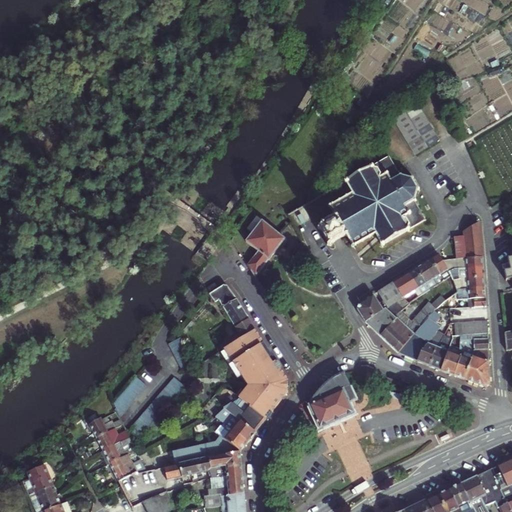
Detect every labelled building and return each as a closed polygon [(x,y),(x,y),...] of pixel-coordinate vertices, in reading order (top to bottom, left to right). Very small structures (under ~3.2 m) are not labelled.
[(407,115),(419,108),(416,102),(404,110),(407,115)] [(419,108),(407,115),(411,121),(423,113),(419,108)] [(395,123),(407,115),(404,110),(391,117),(395,123)] [(423,113),(411,121),(414,127),(426,119),(423,113)] [(398,128),(411,121),(407,115),(395,123),(398,128)] [(426,119),(414,127),(417,132),(429,125),(426,119)] [(411,121),(398,128),(402,134),(414,127),(411,121)] [(429,125),(417,132),(421,138),(433,130),(429,125)] [(414,127),(402,134),(405,140),(417,132),(414,127)] [(433,130),(421,138),(424,143),(436,136),(433,130)] [(417,132),(405,140),(408,145),(421,138),(417,132)] [(428,149),(439,142),(436,136),(424,143),(428,149)] [(412,151),(424,143),(421,138),(408,145),(412,151)] [(415,156),(428,149),(424,143),(412,151),(415,156)] [(351,248),(353,249),(353,247),(375,235),(380,243),(382,247),(385,245),(407,232),(407,233),(410,231),(410,230),(424,221),(414,202),(415,201),(415,200),(414,200),(417,191),(418,191),(418,190),(417,189),(412,181),(412,180),(412,179),(411,179),(410,179),(401,177),(401,176),(400,176),(399,176),(389,157),(373,166),(372,165),(370,166),(369,167),(370,167),(347,180),(344,181),(346,185),(347,185),(351,194),(330,206),(328,205),(328,208),(329,208),(334,217),(333,219),(320,226),(317,226),(316,229),(319,230),(327,244),(326,247),(330,248),(331,245),(344,238),(346,238),(351,247),(351,248)] [(247,230),(252,234),(245,243),(257,252),(247,266),(256,278),(285,240),(256,217),(247,230)] [(483,257),(479,223),(465,231),(465,236),(454,238),(457,260),(483,257)] [(443,262),(439,254),(430,260),(443,281),(450,277),(447,271),(443,262)] [(447,271),(454,270),(458,269),(484,268),(483,257),(457,260),(443,262),(447,271)] [(443,281),(430,260),(424,264),(436,286),(443,281)] [(436,286),(424,264),(416,269),(429,291),(436,286)] [(456,280),(459,280),(460,279),(484,278),(484,268),(458,269),(454,270),(447,271),(450,277),(453,282),(456,280)] [(429,291),(416,269),(408,273),(421,296),(429,291)] [(408,305),(421,296),(408,273),(393,283),(402,299),(414,292),(416,296),(407,301),(407,300),(405,302),(408,305)] [(453,282),(456,291),(467,289),(485,288),(484,278),(460,279),(459,280),(456,280),(453,282)] [(393,283),(377,293),(387,308),(393,305),(400,312),(401,312),(409,305),(408,305),(405,302),(402,299),(393,283)] [(206,289),(209,294),(217,289),(214,284),(206,289)] [(243,311),(236,299),(226,287),(223,286),(209,295),(215,304),(218,301),(229,320),(238,334),(241,338),(255,330),(243,311)] [(468,300),(468,309),(486,307),(485,288),(467,289),(456,291),(457,293),(457,297),(456,297),(455,297),(454,301),(468,300)] [(387,308),(377,293),(374,295),(383,311),(387,308)] [(359,304),(357,311),(365,323),(383,311),(374,295),(359,304)] [(441,298),(432,306),(436,309),(443,303),(441,298)] [(383,311),(365,323),(398,354),(414,334),(426,321),(435,310),(436,309),(432,306),(429,303),(419,315),(419,316),(413,323),(412,323),(403,314),(398,320),(397,319),(396,319),(395,318),(400,312),(393,305),(387,308),(383,311)] [(426,321),(414,334),(419,338),(428,344),(438,331),(426,321)] [(460,337),(488,335),(487,322),(454,325),(455,338),(458,337),(460,337)] [(241,338),(239,340),(223,350),(247,386),(238,398),(239,399),(241,401),(265,420),(288,393),(288,381),(255,330),(241,338)] [(445,335),(438,331),(428,344),(423,351),(422,350),(417,363),(429,367),(437,348),(439,349),(444,337),(445,335)] [(239,340),(241,338),(238,334),(230,339),(230,340),(219,347),(221,351),(223,350),(239,340)] [(428,344),(419,338),(414,334),(398,354),(417,363),(422,350),(423,351),(428,344)] [(462,352),(454,377),(464,380),(473,358),(474,352),(489,351),(488,335),(460,337),(459,346),(459,351),(462,352)] [(437,348),(429,367),(441,372),(452,341),(444,337),(439,349),(437,348)] [(183,345),(180,338),(168,344),(171,351),(174,357),(177,363),(181,370),(193,364),(189,356),(186,351),(183,345)] [(452,341),(441,372),(454,377),(462,352),(459,351),(459,346),(455,345),(456,342),(452,341)] [(464,380),(485,388),(490,385),(489,362),(489,351),(474,352),(473,358),(464,380)] [(308,405),(309,406),(343,391),(349,404),(357,400),(345,373),(344,373),(340,375),(335,377),(331,380),(327,382),(324,385),(320,389),(317,392),(314,396),(311,400),(309,404),(308,405)] [(118,398),(113,404),(115,410),(119,418),(129,407),(133,402),(137,397),(141,392),(146,386),(136,377),(131,383),(127,388),(122,393),(118,398)] [(134,424),(127,433),(129,438),(131,443),(133,447),(144,433),(149,428),(153,423),(158,418),(162,413),(166,408),(171,402),(175,397),(179,392),(184,387),(173,378),(169,383),(164,388),(160,394),(156,399),(151,404),(147,409),(143,414),(138,419),(134,424)] [(343,391),(309,406),(319,430),(336,422),(354,414),(349,404),(343,391)] [(239,399),(230,404),(235,408),(241,401),(239,399)] [(235,408),(230,404),(224,409),(255,433),(265,420),(241,401),(235,408)] [(215,418),(224,425),(247,442),(255,433),(224,409),(215,418)] [(99,418),(89,425),(96,439),(107,433),(115,429),(113,424),(111,421),(109,422),(106,417),(100,420),(99,418)] [(224,425),(215,418),(212,420),(221,428),(224,425)] [(123,425),(121,421),(113,424),(115,429),(123,425)] [(218,436),(220,437),(239,452),(247,442),(224,425),(221,428),(224,429),(222,431),(218,436)] [(107,433),(96,439),(102,451),(113,446),(129,438),(127,433),(126,431),(118,435),(115,429),(107,433)] [(239,452),(220,437),(216,443),(172,453),(175,466),(208,458),(239,452)] [(113,446),(102,451),(109,464),(127,455),(123,447),(131,443),(129,438),(113,446)] [(61,439),(56,442),(59,448),(64,445),(61,439)] [(133,447),(131,443),(123,447),(127,455),(135,451),(133,447)] [(175,466),(164,468),(167,482),(174,480),(175,482),(178,482),(178,479),(182,478),(183,483),(195,480),(194,476),(205,473),(208,472),(210,479),(211,490),(207,491),(208,496),(204,497),(205,509),(221,507),(220,498),(243,494),(239,452),(208,458),(175,466)] [(135,469),(127,455),(109,464),(118,482),(136,473),(135,469)] [(511,460),(498,467),(507,486),(511,483),(511,460)] [(143,466),(135,469),(136,473),(137,474),(146,472),(143,466)] [(30,480),(35,493),(52,487),(48,477),(45,478),(41,467),(27,473),(30,480)] [(501,489),(507,486),(498,467),(492,470),(501,489)] [(167,482),(164,468),(157,470),(160,483),(167,482)] [(495,503),(497,507),(506,503),(500,491),(501,490),(501,489),(492,470),(478,476),(486,494),(481,496),(486,507),(495,503)] [(468,501),(469,502),(481,496),(486,494),(478,476),(471,480),(460,484),(468,501)] [(29,496),(35,493),(30,480),(23,482),(29,496)] [(511,500),(511,483),(507,486),(501,489),(501,490),(500,491),(506,503),(507,502),(511,500)] [(457,506),(468,501),(460,484),(454,488),(449,490),(457,506)] [(52,487),(35,493),(39,503),(56,496),(55,492),(52,487)] [(438,495),(446,511),(450,511),(458,508),(457,506),(449,490),(443,493),(438,495)] [(33,505),(39,503),(35,493),(29,496),(33,505)] [(228,511),(244,511),(243,494),(220,498),(221,507),(222,511),(228,511)] [(426,500),(432,511),(446,511),(438,495),(432,498),(426,500)] [(39,503),(42,511),(43,511),(60,505),(58,500),(56,496),(39,503)] [(488,511),(486,507),(481,496),(469,502),(473,509),(474,511),(488,511)] [(163,504),(158,497),(142,504),(146,511),(163,504)] [(432,511),(426,500),(414,506),(404,511),(432,511)] [(465,511),(467,511),(473,509),(469,502),(468,501),(457,506),(458,508),(460,511),(465,511)] [(511,511),(507,502),(506,503),(497,507),(498,509),(499,509),(500,511),(511,511)] [(42,511),(39,503),(33,505),(35,511),(42,511)] [(69,511),(66,503),(60,505),(62,511),(69,511)] [(176,511),(172,503),(163,504),(146,511),(176,511)]
